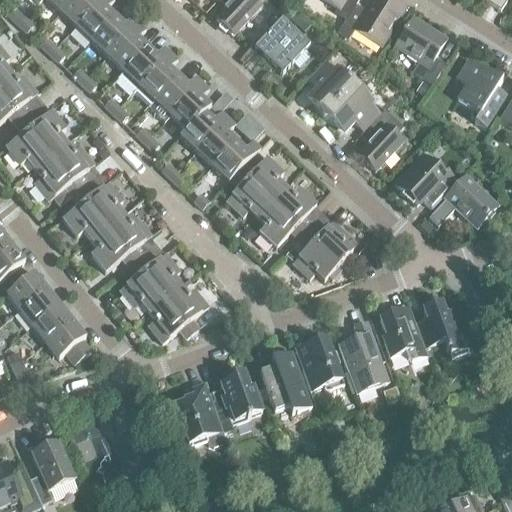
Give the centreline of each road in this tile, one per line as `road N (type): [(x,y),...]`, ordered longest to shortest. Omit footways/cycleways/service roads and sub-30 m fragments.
road 1 (residential): [(433,266),(149,0)]
road 2 (residential): [(284,324),(65,90)]
road 3 (residential): [(150,373),(0,201)]
road 4 (residential): [(0,440),(150,373)]
road 5 (residential): [(284,324),(433,266)]
road 6 (residential): [(150,373),(284,324)]
